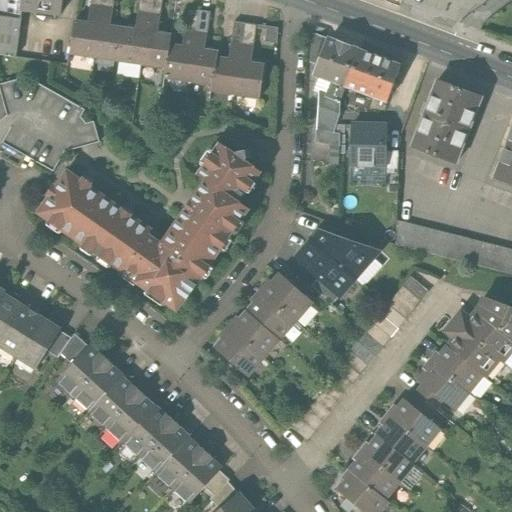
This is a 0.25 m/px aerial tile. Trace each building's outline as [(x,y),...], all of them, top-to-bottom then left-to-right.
[(60,0),(24,0),(23,10),(58,15),(60,0)] [(69,54),(94,57),(101,0),(90,0),(88,22),(74,20),(69,54)] [(101,0),(94,57),(117,61),(122,27),(109,25),(113,0),(101,0)] [(139,0),(135,29),(122,27),(117,61),(141,64),(150,0),(139,0)] [(160,0),(150,0),(141,64),(166,68),(169,44),(170,33),(156,31),(160,0)] [(183,46),(169,44),(166,68),(164,78),(188,81),(198,13),(188,12),(183,46)] [(188,81),(212,85),(216,56),(217,49),(204,47),(208,15),(198,13),(188,81)] [(0,16),(0,55),(14,58),(20,20),(0,16)] [(229,58),(216,56),(212,85),(211,90),(235,94),(244,26),(234,24),(229,58)] [(255,27),(244,26),(235,94),(259,97),(264,63),(250,61),(255,27)] [(310,62),(320,61),(329,37),(322,34),(310,34),(310,62)] [(315,73),(333,80),(327,94),(340,100),(346,85),(360,49),(329,37),(320,61),(315,73)] [(401,65),(360,49),(346,85),(386,101),(401,65)] [(438,81),(412,148),(455,165),(481,98),(438,81)] [(340,112),(340,100),(327,94),(319,93),(315,141),(339,147),(339,132),(333,130),(340,112)] [(387,126),(351,125),(350,165),(386,166),(386,151),(387,126)] [(511,132),(494,178),(511,184),(511,132)] [(201,176),(210,182),(240,203),(261,173),(221,146),(201,176)] [(386,151),(386,166),(386,175),(398,175),(398,152),(386,151)] [(250,209),(240,203),(210,182),(198,199),(165,248),(150,238),(152,234),(119,212),(79,184),(65,175),(38,215),(110,264),(109,266),(118,273),(123,266),(145,281),(141,287),(180,314),(203,280),(202,279),(250,209)] [(511,275),(511,249),(398,221),(396,244),(511,275)] [(314,233),(302,248),(349,283),(373,252),(314,233)] [(336,300),(349,283),(302,248),(290,264),(336,300)] [(279,275),(263,293),(293,320),(309,301),(279,275)] [(411,277),(289,425),(307,440),(430,292),(411,277)] [(0,341),(23,305),(4,293),(0,299),(0,341)] [(263,293),(247,312),(277,338),(293,320),(263,293)] [(511,306),(482,295),(476,311),(511,340),(511,306)] [(42,317),(23,305),(0,341),(0,348),(16,358),(42,317)] [(503,362),(511,350),(511,340),(476,311),(470,318),(460,310),(452,320),(500,360),(503,362)] [(247,312),(231,330),(261,357),(277,338),(247,312)] [(61,329),(42,317),(16,358),(35,370),(47,351),(59,331),(61,329)] [(486,376),(500,360),(452,320),(443,330),(454,339),(448,346),(483,374),(486,376)] [(245,375),(261,357),(231,330),(215,348),(245,375)] [(70,338),(59,331),(47,351),(57,358),(60,354),(70,338)] [(60,354),(74,367),(89,350),(91,348),(73,332),(70,338),(60,354)] [(437,354),(431,361),(468,392),(483,374),(448,346),(440,356),(437,354)] [(58,384),(74,399),(105,365),(89,350),(74,367),(58,384)] [(454,409),(468,392),(431,361),(424,369),(427,372),(420,381),(422,383),(442,400),(454,409)] [(74,399),(91,414),(122,380),(105,365),(74,399)] [(91,414),(107,429),(138,395),(122,380),(91,414)] [(422,383),(407,402),(427,418),(442,400),(422,383)] [(107,429),(123,444),(154,410),(138,395),(107,429)] [(394,407),(387,414),(425,445),(439,428),(427,418),(407,402),(403,399),(396,408),(394,407)] [(123,444),(139,458),(170,425),(154,410),(123,444)] [(384,427),(377,435),(411,462),(425,445),(387,414),(380,424),(384,427)] [(139,458),(156,473),(187,440),(170,425),(139,458)] [(367,442),(360,450),(397,480),(411,462),(377,435),(369,444),(367,442)] [(156,473),(172,488),(203,454),(187,440),(156,473)] [(357,461),(349,471),(382,498),(397,480),(360,450),(353,458),(357,461)] [(219,469),(203,454),(172,488),(188,503),(204,486),(219,469)] [(204,486),(214,496),(229,482),(230,480),(219,469),(204,486)] [(373,511),(384,499),(382,498),(349,471),(343,478),(345,480),(338,490),(347,497),(354,503),(364,511),(373,511)] [(210,500),(220,510),(239,492),(229,482),(214,496),(210,500)] [(217,511),(249,511),(254,509),(239,492),(220,510),(217,511)] [(469,494),(462,501),(470,508),(476,501),(469,494)] [(347,511),(354,503),(347,497),(341,505),(347,511)]
